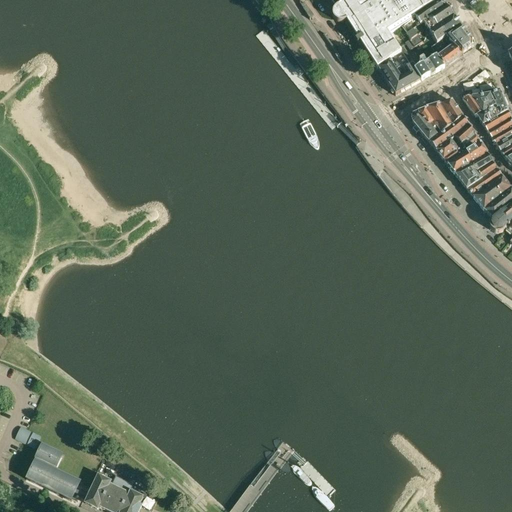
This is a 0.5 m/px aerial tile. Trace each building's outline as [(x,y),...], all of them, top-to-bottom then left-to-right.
[(439,0),(348,0),(338,7),(340,9),(347,22),(377,70),(378,69),(402,53),(399,49),(391,35),(402,29),(442,3),(439,0)] [(402,29),(407,35),(407,36),(420,27),(423,25),(446,9),(442,3),(402,29)] [(335,21),(336,22),(338,23),(341,24),(342,23),(343,23),(345,23),(347,22),(340,9),(338,7),(335,9),(334,11),(333,13),(332,15),(333,17),(334,20),(335,21)] [(429,35),(453,19),(454,19),(446,9),(423,25),(430,34),(429,34),(429,35)] [(429,35),(436,45),(446,39),(447,39),(461,29),(453,19),(429,35)] [(420,27),(407,36),(407,35),(406,36),(410,42),(414,49),(422,43),(418,37),(424,33),(420,27)] [(473,44),(461,29),(447,39),(463,56),(473,49),(473,44)] [(431,49),(437,57),(445,69),(463,56),(447,39),(446,39),(436,45),(431,49)] [(399,49),(402,53),(409,64),(412,62),(403,47),(399,49)] [(396,96),(421,82),(414,72),(409,64),(402,53),(378,69),(396,96)] [(421,82),(429,78),(445,69),(437,57),(422,67),(417,70),(414,72),(421,82)] [(417,70),(412,62),(409,64),(414,72),(417,70)] [(486,97),(481,98),(472,99),(482,115),(496,107),(490,96),(492,96),(491,91),(485,92),(486,97)] [(482,127),(483,127),(508,112),(500,93),(492,96),(490,96),(496,107),(482,115),(476,118),(482,127)] [(462,100),(462,101),(475,119),(476,118),(482,115),(472,99),(466,100),(466,95),(460,96),(462,100)] [(452,102),(440,107),(451,126),(462,117),(452,102)] [(440,107),(421,113),(421,117),(429,127),(437,137),(451,126),(440,107)] [(483,127),(487,134),(511,120),(510,116),(508,112),(483,127)] [(437,137),(429,127),(421,117),(421,113),(413,116),(412,118),(412,120),(412,122),(413,124),(414,126),(429,144),(437,137)] [(429,144),(432,147),(436,153),(455,139),(470,128),(462,117),(451,126),(437,137),(429,144)] [(511,128),(511,121),(511,120),(487,134),(491,141),(511,128)] [(475,136),(470,128),(455,139),(462,147),(476,137),(475,136)] [(511,128),(491,141),(495,147),(496,148),(511,138),(511,128)] [(481,145),(476,137),(462,147),(467,154),(481,145)] [(511,138),(496,148),(496,149),(501,155),(511,147),(511,138)] [(436,153),(440,158),(444,162),(447,166),(467,154),(462,147),(455,139),(436,153)] [(447,166),(451,171),(455,176),(489,157),(488,156),(481,145),(467,154),(447,166)] [(504,160),(505,161),(511,156),(511,147),(501,155),(504,160)] [(455,176),(465,189),(467,192),(482,181),(477,175),(492,164),(489,157),(455,176)] [(497,171),(492,164),(477,175),(482,181),(497,171)] [(503,179),(497,171),(482,181),(488,189),(503,179)] [(473,199),(482,210),(484,212),(511,190),(504,180),(503,179),(488,189),(473,199)] [(467,192),(469,194),(473,199),(488,189),(482,181),(467,192)] [(484,212),(492,219),(511,206),(511,190),(484,212)] [(494,234),(495,234),(496,234),(498,235),(500,234),(501,234),(503,233),(506,231),(511,223),(511,206),(492,219),(491,221),(489,223),(489,225),(489,228),(490,230),(491,231),(493,233),(494,234)] [(88,498),(85,504),(97,510),(99,508),(108,511),(138,511),(141,507),(139,506),(143,498),(130,492),(129,495),(128,494),(132,486),(114,478),(110,486),(109,485),(111,483),(98,477),(90,495),(87,494),(86,494),(76,490),(80,483),(54,471),(56,468),(62,455),(43,446),(36,459),(38,460),(36,462),(28,480),(71,501),(75,494),(85,497),(86,497),(88,498)]
